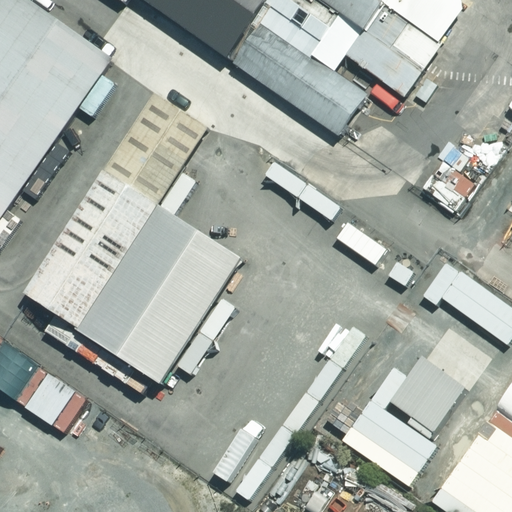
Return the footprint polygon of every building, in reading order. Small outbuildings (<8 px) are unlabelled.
[(0,234),(1,235),(121,68),(26,0),(11,0),(0,16),(0,234)] [(126,0),(237,80),(279,21),(295,0),(126,0)] [(452,0),(295,0),(279,21),(403,110),(472,14),(452,0)] [(279,21),(237,80),(361,169),(403,110),(279,21)] [(204,166),(150,131),(23,331),(77,366),(161,234),(204,166)] [(477,165),(460,152),(428,194),(460,218),(473,201),(458,189),(477,165)] [(161,234),(77,366),(161,419),(245,287),(161,234)] [(370,369),(316,330),(227,454),(281,492),(370,369)] [(418,424),(415,429),(436,445),(473,396),(432,365),(399,409),(418,424)]
